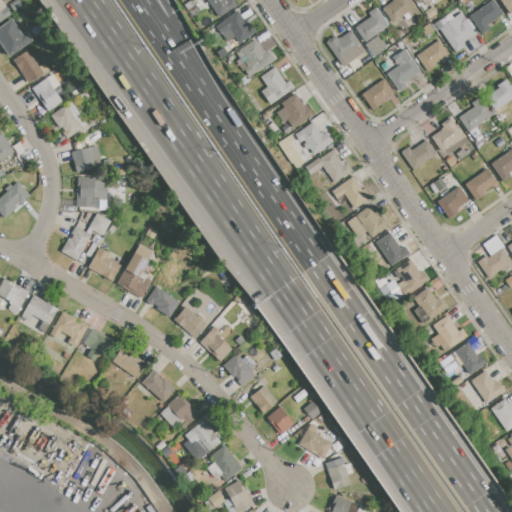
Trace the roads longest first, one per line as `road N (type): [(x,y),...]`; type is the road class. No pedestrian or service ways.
road 1 (residential): [(267,0),(511,351)]
road 2 (residential): [(0,246),(187,367),(291,489)]
road 3 (motorway): [(80,0),(285,288)]
road 4 (motorway): [(489,511),(320,266)]
road 5 (motorway): [(285,288),(441,511)]
road 6 (residential): [(0,90),(42,154),(46,210),(30,263)]
road 7 (residential): [(368,146),(511,45)]
road 8 (motorway): [(231,135),(139,0)]
road 9 (motorway): [(320,266),(231,135)]
road 10 (motorway): [(231,135),(161,0)]
